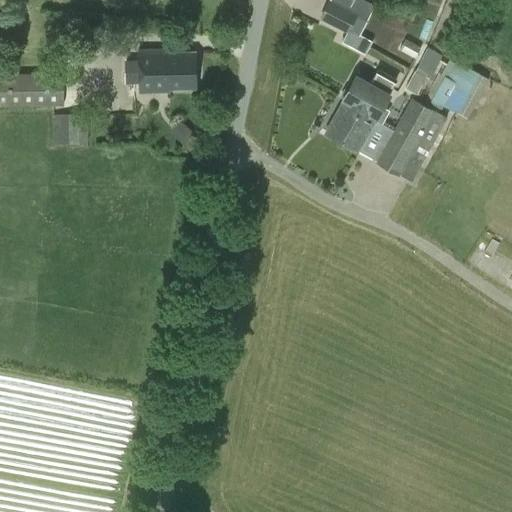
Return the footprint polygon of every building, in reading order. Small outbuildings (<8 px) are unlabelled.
[(329,0),(330,0),(329,0),(328,0),(320,18),(349,33),(350,30),(360,35),(374,4),(366,0),(329,0)] [(430,45),(422,65),(437,72),(446,52),(430,45)] [(195,51),(169,52),(169,49),(138,50),(139,92),(169,91),(169,89),(196,88),(195,51)] [(456,58),(436,100),(466,115),(487,72),(456,58)] [(419,66),(410,88),(424,93),(432,71),(419,66)] [(376,119),(390,95),(399,79),(379,68),(370,84),(355,76),(342,100),(343,101),(325,132),(377,161),(396,173),(394,177),(409,186),(446,118),(412,98),(394,130),(376,119)] [(0,71),(0,107),(63,105),(62,71),(0,71)] [(52,114),(52,115),(54,144),(89,142),(88,112),(64,113),(52,114)] [(174,128),(184,140),(201,127),(192,115),(174,128)]
